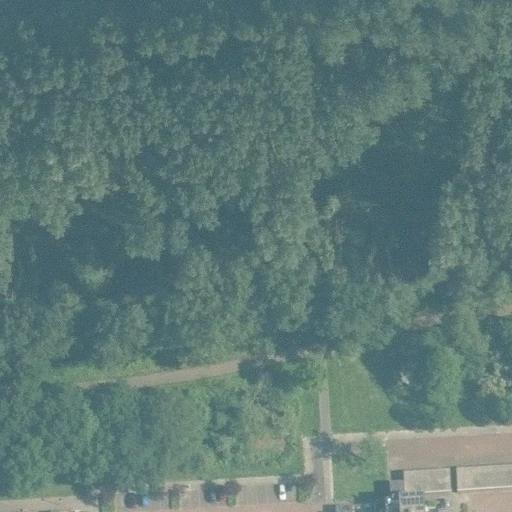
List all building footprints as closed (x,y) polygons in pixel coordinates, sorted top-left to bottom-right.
[(495,466),(484,467),(485,489),(497,489),(495,466)] [(507,466),(495,466),(497,489),(508,488),(507,466)] [(484,467),(472,468),(474,490),(485,489),(484,467)] [(474,490),(472,468),(460,469),(462,491),(474,490)] [(454,469),(442,470),(444,492),(456,491),(454,469)] [(431,470),(419,471),(421,493),(432,493),(431,470)] [(442,470),(431,470),(432,493),(444,492),(442,470)] [(407,472),(408,483),(409,494),(421,493),(419,471),(407,472)] [(409,494),(408,483),(394,483),(395,495),(409,494)] [(380,511),(427,511),(427,501),(380,504),(380,511)]
